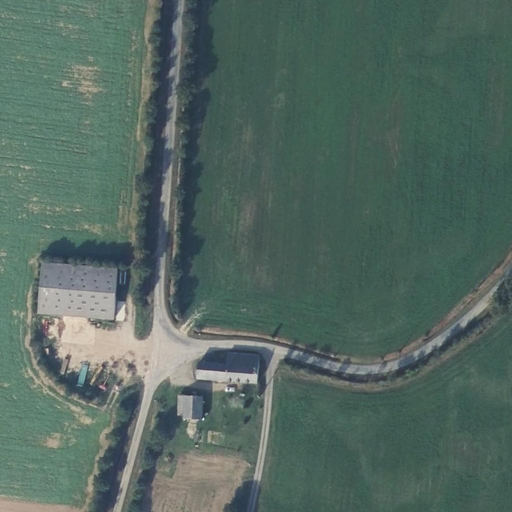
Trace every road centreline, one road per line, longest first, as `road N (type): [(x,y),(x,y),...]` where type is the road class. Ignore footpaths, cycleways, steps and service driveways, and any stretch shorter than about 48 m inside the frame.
road 1 (unclassified): [(511,274),(444,339),(392,365),(358,370),(263,346),(159,336)]
road 2 (unclassified): [(180,0),(159,336)]
road 3 (unclassified): [(159,336),(112,511)]
road 4 (track): [(263,346),(242,511)]
